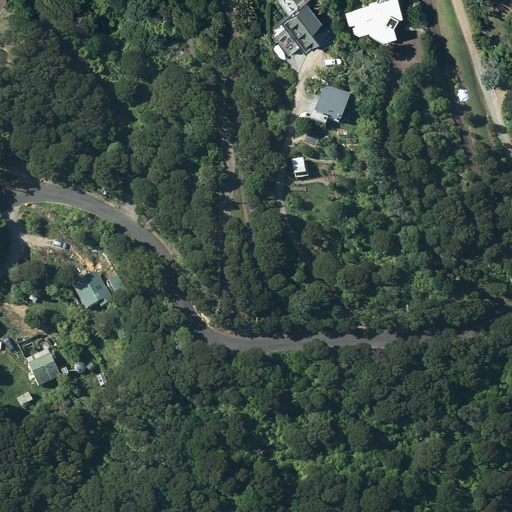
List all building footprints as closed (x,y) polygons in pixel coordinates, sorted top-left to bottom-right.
[(279,10),(308,48),(321,37),(318,33),(329,25),(308,0),(296,0),(295,0),(294,2),(292,0),(279,10)] [(363,0),(344,5),(348,19),(353,17),(354,19),(352,20),(354,30),(370,27),(371,29),(384,37),(387,31),(395,29),(392,15),(396,8),(401,7),(399,0),(363,0)] [(353,93),(326,83),(312,119),(339,129),(353,93)] [(303,157),(291,159),(293,173),(294,173),(295,177),(308,175),(306,163),(304,163),(303,157)] [(99,301),(107,311),(115,305),(106,295),(99,301)] [(31,318),(35,309),(28,306),(25,315),(31,318)] [(28,357),(40,384),(62,374),(49,347),(28,357)] [(18,378),(12,369),(3,376),(9,385),(18,378)] [(29,391),(17,398),(22,406),(34,399),(29,391)]
